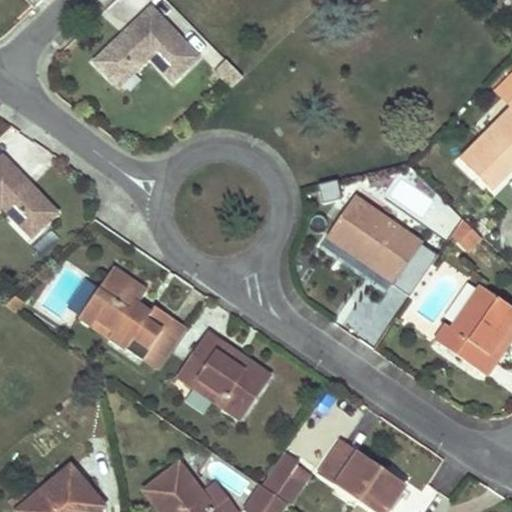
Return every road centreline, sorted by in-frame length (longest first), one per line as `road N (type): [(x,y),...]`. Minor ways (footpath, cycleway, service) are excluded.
road 1 (residential): [(243,264),(275,316),(511,472)]
road 2 (residential): [(243,264),(267,246),(279,219),(276,189),(259,164),(232,151),(202,152),(176,168),(162,195)]
road 3 (residential): [(0,84),(162,195)]
road 4 (residential): [(162,195),(167,237),(181,254),(221,269),(243,264)]
